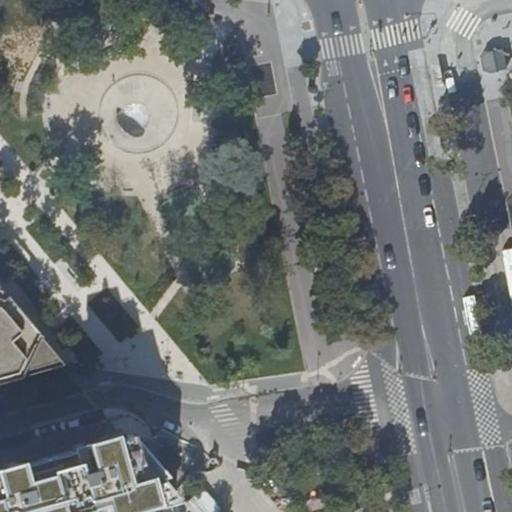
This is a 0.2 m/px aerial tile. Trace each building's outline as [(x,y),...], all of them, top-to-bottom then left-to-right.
[(498,71),(494,50),(486,51),(484,53),(481,55),(483,63),(484,70),(487,71),(490,73),(494,72),(498,71)] [(447,86),(447,85),(446,81),(445,76),(444,69),(443,68),(442,66),(441,65),(439,65),(435,65),(433,65),(432,65),(432,66),(432,67),(433,70),(435,77),(435,81),(436,84),(437,85),(438,86),(442,86),(446,86),(447,86)] [(320,155),(320,156),(321,160),(322,165),(323,172),(323,173),(325,175),(326,176),(328,177),(332,177),(334,177),(335,177),(335,176),(334,174),(333,171),(332,165),(332,161),(331,158),(330,156),(329,155),(325,155),(321,155),(320,155)] [(0,378),(24,371),(59,361),(0,289),(0,378)] [(14,467),(0,470),(0,511),(137,511),(175,501),(159,482),(126,443),(121,436),(14,467)]
